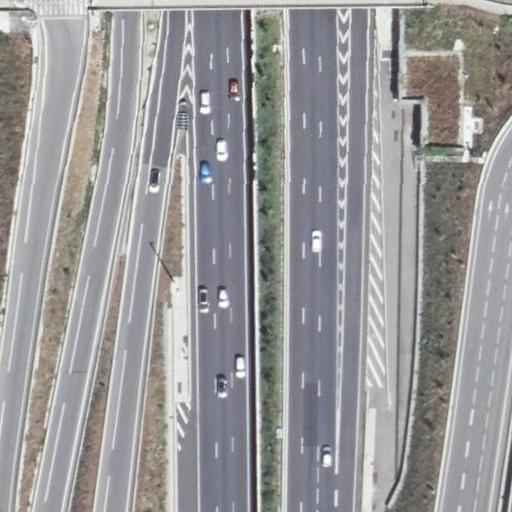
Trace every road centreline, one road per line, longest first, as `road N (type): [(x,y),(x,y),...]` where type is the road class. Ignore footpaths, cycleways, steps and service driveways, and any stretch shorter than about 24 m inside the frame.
road 1 (motorway): [(54,0),(63,12),(65,47),(0,511)]
road 2 (motorway): [(130,0),(131,67),(50,511)]
road 3 (motorway): [(171,0),(163,158),(113,511)]
road 4 (motorway): [(341,511),(361,0)]
road 5 (motorway): [(211,0),(224,511)]
road 6 (motorway): [(313,511),(311,0)]
road 7 (motorway): [(472,428),(511,187)]
